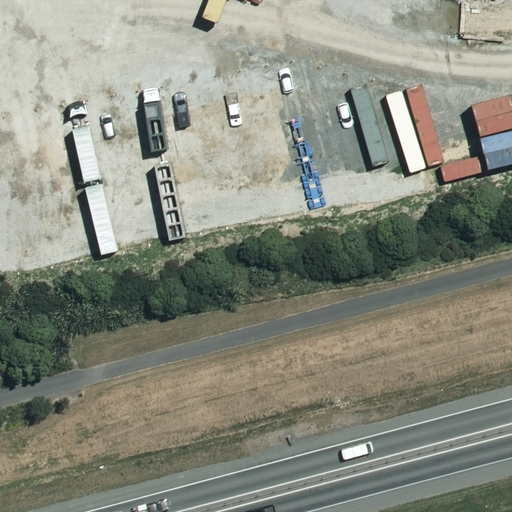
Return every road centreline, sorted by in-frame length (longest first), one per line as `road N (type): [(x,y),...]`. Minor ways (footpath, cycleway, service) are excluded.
road 1 (trunk): [(148,511),(511,414)]
road 2 (trunk): [(511,445),(248,511)]
